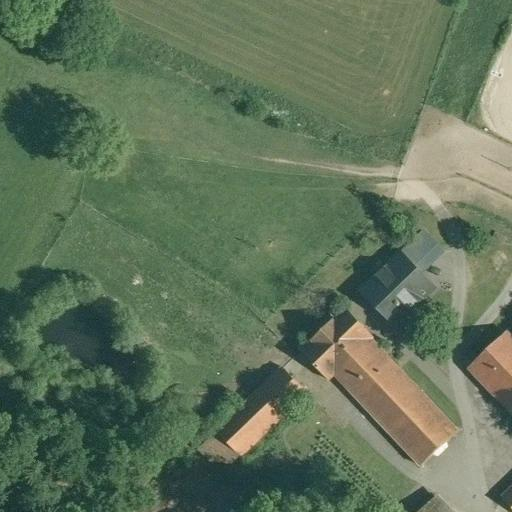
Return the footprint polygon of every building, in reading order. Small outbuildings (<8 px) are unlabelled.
[(402,254),(364,291),(396,325),(434,288),(402,254)] [(346,309),(302,351),(329,381),(335,375),(349,389),(386,354),(373,340),(374,339),(346,309)] [(511,338),(508,334),(472,369),(511,410),(511,338)] [(459,431),(386,354),(349,389),(422,466),(459,431)] [(284,368),(199,449),(211,462),(233,464),(307,393),(284,368)] [(511,489),(503,498),(511,507),(511,489)] [(450,511),(436,497),(419,511),(450,511)]
